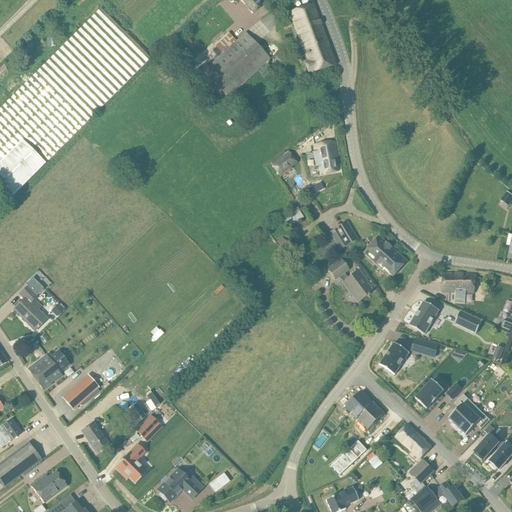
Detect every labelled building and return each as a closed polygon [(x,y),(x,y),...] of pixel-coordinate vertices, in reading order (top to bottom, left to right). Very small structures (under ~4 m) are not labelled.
[(242,0),(251,11),(260,3),(256,0),(242,0)] [(290,13),(300,40),(298,41),(299,44),(325,35),(313,4),(290,13)] [(0,109),(0,190),(10,200),(88,122),(150,59),(100,9),(0,109)] [(228,99),(270,60),(246,34),(204,72),(228,99)] [(299,44),(300,46),(302,45),(308,62),(305,63),(309,73),(312,71),(313,74),(336,65),(325,35),(299,44)] [(274,55),(283,64),(289,59),(280,49),(274,55)] [(267,65),(258,72),(264,78),(272,71),(267,65)] [(316,145),(320,174),(339,171),(334,142),(316,145)] [(288,152),(270,165),(279,176),(297,164),(288,152)] [(511,192),(510,191),(503,201),(510,207),(511,204),(511,192)] [(291,197),(297,205),(302,202),(296,193),(291,197)] [(310,208),(316,214),(320,210),(315,204),(310,208)] [(281,218),(287,228),(303,219),(297,208),(281,218)] [(346,223),(329,233),(340,250),(345,247),(357,240),(346,223)] [(363,254),(376,266),(378,264),(392,277),(406,262),(378,237),(363,254)] [(282,238),(276,242),(284,254),(291,249),(282,238)] [(372,292),(363,279),(364,278),(359,271),(348,279),(344,273),(348,270),(341,261),(328,270),(335,280),(339,277),(343,283),(342,283),(357,303),(367,296),(368,297),(369,295),(372,292)] [(475,274),(464,274),(444,273),(442,292),(475,294),(475,274)] [(24,300),(14,309),(29,325),(28,325),(35,332),(42,325),(47,320),(38,310),(41,307),(34,300),(44,289),(33,278),(26,285),(27,287),(26,288),(19,295),(24,300)] [(423,302),(409,326),(425,335),(439,311),(423,302)] [(58,304),(50,311),(57,318),(64,310),(58,304)] [(460,311),(454,324),(476,334),(482,321),(460,311)] [(321,328),(315,322),(311,326),(316,332),(321,328)] [(414,339),(410,352),(435,359),(439,346),(414,339)] [(394,343),(379,365),(395,375),(410,354),(394,343)] [(497,349),(493,359),(500,362),(504,352),(497,349)] [(455,351),(450,356),(463,360),(468,355),(455,351)] [(42,390),(50,385),(61,376),(59,373),(68,365),(58,352),(51,358),(49,355),(47,357),(46,356),(28,370),(42,390)] [(87,374),(61,398),(72,411),(99,387),(87,374)] [(432,380),(415,399),(427,410),(444,392),(432,380)] [(456,384),(446,395),(452,401),(463,390),(456,384)] [(357,420),(368,430),(384,414),(362,391),(345,408),(357,420)] [(459,409),(448,420),(452,423),(451,425),(455,430),(477,408),(463,395),(454,404),(459,409)] [(122,413),(132,428),(146,418),(137,404),(122,413)] [(477,408),(455,430),(460,434),(462,433),(466,436),(476,426),(481,430),(490,421),(477,408)] [(151,416),(135,432),(143,439),(159,424),(151,416)] [(0,445),(1,448),(21,434),(12,420),(0,428),(0,445)] [(93,423),(81,431),(97,454),(109,446),(93,423)] [(407,425),(396,437),(420,459),(431,447),(407,425)] [(488,436),(473,453),(483,462),(502,440),(493,432),(495,430),(490,426),(484,432),(488,436)] [(358,441),(332,466),(340,475),(367,451),(358,441)] [(381,441),(378,451),(387,454),(390,444),(381,441)] [(511,444),(508,441),(489,462),(499,471),(511,455),(511,444)] [(0,464),(0,482),(4,488),(40,461),(28,444),(0,464)] [(128,456),(117,466),(123,471),(120,474),(127,481),(129,479),(135,485),(147,473),(146,473),(151,468),(140,457),(144,454),(137,447),(128,456)] [(378,455),(363,466),(376,482),(390,470),(378,455)] [(410,486),(417,495),(425,487),(422,483),(434,472),(423,461),(409,474),(416,481),(410,486)] [(54,470),(31,488),(44,504),(58,494),(67,487),(54,470)] [(177,470),(157,491),(160,494),(158,496),(165,502),(167,500),(169,502),(181,490),(191,500),(203,489),(192,479),(189,481),(177,470)] [(223,474),(217,479),(223,487),(229,482),(223,474)] [(443,506),(447,511),(452,508),(463,499),(454,486),(450,489),(446,483),(435,491),(440,499),(443,496),(448,502),(443,506)] [(409,500),(416,494),(408,486),(402,492),(409,500)] [(410,502),(419,511),(423,511),(438,499),(427,487),(410,502)] [(337,495),(326,501),(331,511),(339,511),(342,511),(344,510),(343,508),(356,502),(350,489),(344,492),(341,494),(337,495)] [(47,511),(85,511),(77,501),(75,502),(64,511),(58,503),(47,511)]
